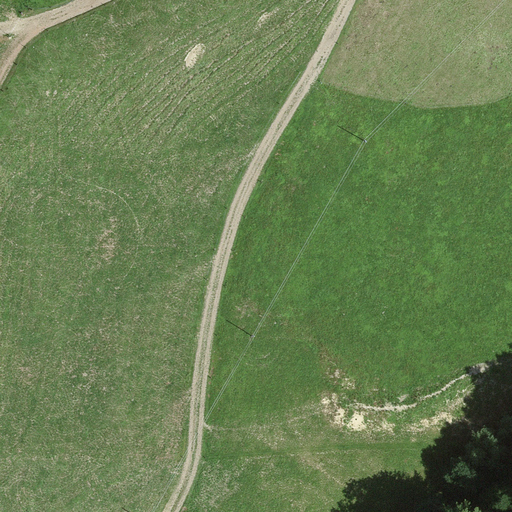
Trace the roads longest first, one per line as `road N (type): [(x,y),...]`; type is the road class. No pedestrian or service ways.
road 1 (track): [(176,511),(233,222),(348,0)]
road 2 (track): [(110,0),(29,37),(0,80)]
